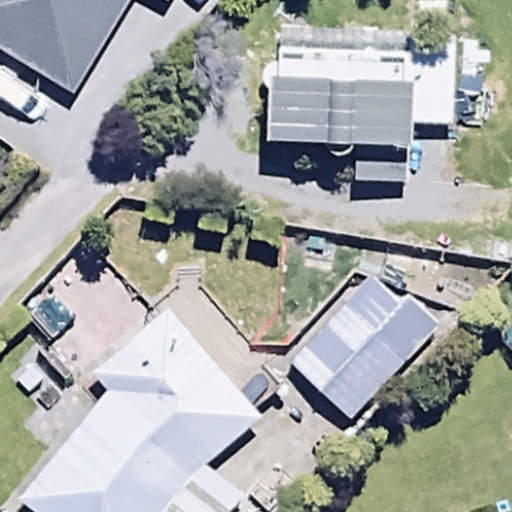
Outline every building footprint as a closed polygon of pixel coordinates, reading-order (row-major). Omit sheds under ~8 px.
[(0,0),(0,52),(68,91),(119,0),(0,0)] [(271,59),(256,59),(256,133),(316,133),(316,147),(339,147),(340,133),(403,133),(403,119),(449,119),(449,36),(271,36),(271,59)] [(368,268),(282,364),(343,418),(429,322),(368,268)] [(86,369),(104,390),(14,499),(29,511),(219,511),(235,493),(198,463),(254,415),(248,407),(268,390),(238,355),(242,351),(217,323),(193,343),(161,305),(86,369)] [(276,397),(236,439),(263,464),(302,422),(276,397)]
